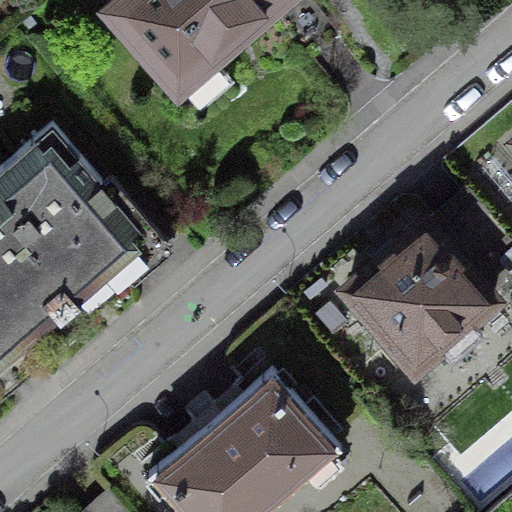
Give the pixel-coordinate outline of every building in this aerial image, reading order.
[(121,0),(113,7),(179,83),(268,6),(309,53),(335,31),(308,0),(121,0)] [(146,231),(51,120),(0,164),(0,356),(15,344),(23,353),(89,295),(124,265),(117,256),(146,231)] [(388,251),(348,285),(416,364),(440,343),(454,359),(485,332),(472,316),(511,281),(511,233),(476,192),(436,226),(428,217),(388,251)] [(210,419),(151,470),(187,511),(259,511),(340,443),(272,365),(210,419)] [(96,501),(83,511),(128,511),(109,490),(96,501)]
